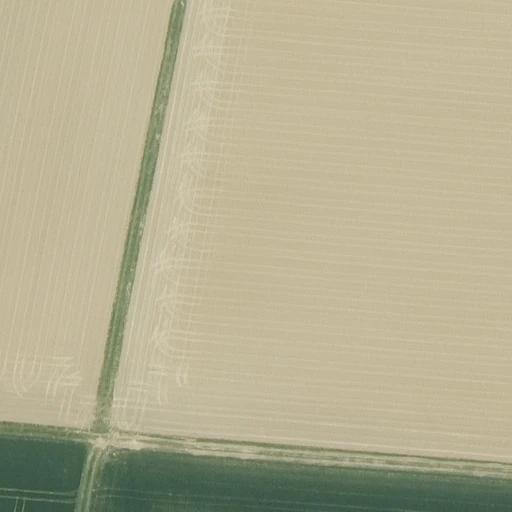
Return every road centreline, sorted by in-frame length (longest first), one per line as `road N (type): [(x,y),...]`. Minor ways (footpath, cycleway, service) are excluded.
road 1 (track): [(94,441),(180,0)]
road 2 (track): [(511,473),(94,441)]
